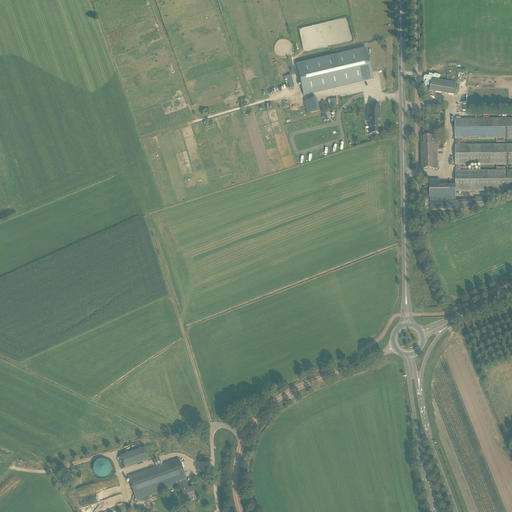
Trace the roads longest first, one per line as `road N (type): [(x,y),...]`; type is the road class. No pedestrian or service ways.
road 1 (secondary): [(400,0),(405,297)]
road 2 (unclassified): [(240,511),(237,457),(254,420),(293,389),(381,353)]
road 3 (secondary): [(404,355),(435,511)]
road 4 (secondary): [(455,511),(420,396)]
